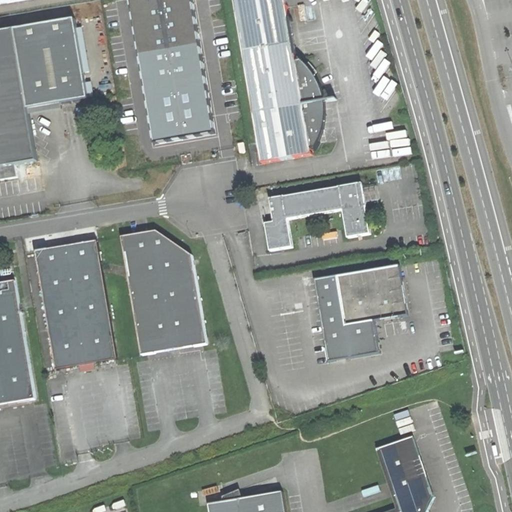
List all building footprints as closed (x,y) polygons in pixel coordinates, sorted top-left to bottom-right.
[(190,0),(126,0),(151,142),(213,132),(190,0)] [(234,0),(254,114),(304,105),(297,62),(286,0),(234,0)] [(76,19),(16,29),(29,109),(89,99),(76,19)] [(29,109),(16,29),(0,31),(0,180),(18,177),(16,165),(37,161),(29,109)] [(304,105),(304,107),(325,103),(323,94),(321,87),(318,82),(315,76),(311,78),(304,69),(307,66),(303,63),(299,60),(299,62),(297,62),(304,105)] [(312,71),(307,66),(304,69),(311,78),(315,76),(312,71)] [(327,111),(325,103),(304,107),(312,151),(315,150),(315,153),(318,148),(321,142),(324,134),(326,126),(327,119),(327,111)] [(304,107),(304,105),(254,114),(259,140),(263,165),(313,157),(312,151),(304,107)] [(376,182),(363,184),(367,207),(379,205),(376,182)] [(271,251),(292,248),(288,221),(343,211),(348,239),(371,235),(366,208),(367,207),(363,184),(271,199),(273,211),(275,222),(267,224),(271,251)] [(207,344),(192,255),(159,234),(146,236),(123,240),(141,355),(207,344)] [(56,369),(117,359),(97,241),(66,246),(36,251),(56,369)] [(400,266),(339,276),(347,326),(375,321),(408,316),(400,266)] [(347,326),(339,276),(316,280),(322,318),(329,361),(380,353),(375,321),(347,326)] [(0,404),(36,399),(15,277),(0,279),(0,404)] [(391,511),(426,511),(431,504),(434,497),(414,438),(399,443),(377,450),(397,510),(391,511)] [(287,511),(284,491),(240,498),(241,511),(287,511)] [(241,511),(240,498),(209,503),(210,511),(241,511)]
